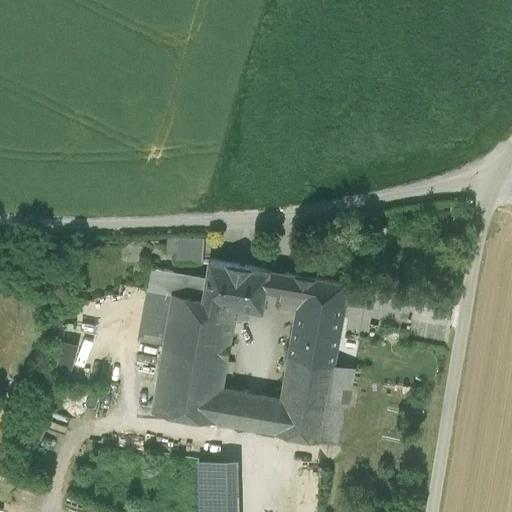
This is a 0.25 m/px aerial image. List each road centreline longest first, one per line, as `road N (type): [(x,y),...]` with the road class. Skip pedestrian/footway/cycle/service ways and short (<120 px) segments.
road 1 (unclassified): [(483,189),(203,222),(72,227),(0,219)]
road 2 (unclassified): [(483,189),(431,511)]
